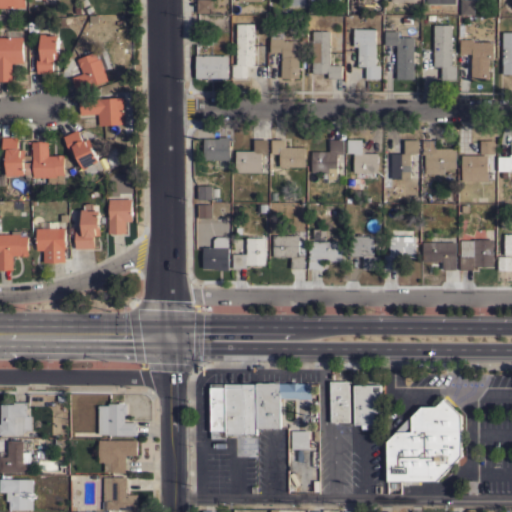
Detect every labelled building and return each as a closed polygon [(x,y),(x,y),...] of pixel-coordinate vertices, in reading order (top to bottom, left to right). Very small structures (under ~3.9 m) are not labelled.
[(24,0),(25,14),(12,14),(12,7),(0,7),(0,0),(24,0)] [(197,0),(212,0),(212,13),(197,13),(197,0)] [(224,11),(224,0),(219,0),(212,0),(212,11),(224,11)] [(474,0),(474,14),(460,14),(460,0),(474,0)] [(254,65),(247,65),(247,77),(232,77),(232,63),(237,63),(237,23),(255,23),(254,65)] [(451,50),(456,50),(456,65),(455,65),(455,78),(441,78),(441,66),(434,66),(434,24),(451,24),(451,50)] [(353,28),(375,28),(375,43),(376,43),(375,64),(380,64),(379,78),(365,78),(365,66),(358,66),(358,46),(353,46),(353,28)] [(23,62),(11,62),(11,80),(0,80),(0,33),(5,33),(5,36),(7,36),(7,29),(22,29),(23,62)] [(329,64),(341,64),(341,78),(328,78),(328,72),(312,72),(312,30),(330,30),(329,64)] [(413,78),(396,78),(396,44),(384,44),(385,30),(398,30),(398,36),(414,36),(413,78)] [(502,31),(511,31),(511,73),(502,73),(502,31)] [(36,55),(41,55),(41,33),(46,33),(46,35),(58,34),(58,53),(63,52),(63,57),(58,57),(58,59),(52,60),(52,72),(37,73),(36,55)] [(283,37),(283,40),(303,40),(303,57),(299,57),(298,77),(281,77),(281,55),(282,51),(270,51),(270,37),(283,37)] [(488,78),(471,78),(471,53),(460,53),(460,38),(473,38),(473,41),(493,41),(493,59),(489,58),(488,78)] [(103,70),(107,81),(92,86),(92,87),(76,93),(71,77),(82,73),(79,66),(76,60),(77,60),(77,59),(104,49),(110,67),(103,70)] [(228,55),(228,77),(196,77),(196,55),(228,55)] [(124,123),(98,125),(98,113),(80,114),(79,98),(99,97),(99,98),(123,96),(124,123)] [(86,176),(83,168),(75,150),(71,151),(71,152),(68,154),(66,150),(69,148),(63,136),(77,129),(82,140),(84,139),(85,140),(88,138),(102,168),(86,176)] [(18,136),(18,147),(19,147),(19,148),(20,148),(20,149),(24,149),(25,162),(30,162),(30,174),(19,174),(19,175),(7,175),(6,155),(2,155),(2,136),(18,136)] [(204,159),(204,138),(219,138),(219,136),(230,136),(229,159),(204,159)] [(268,153),(262,153),(262,171),(236,171),(236,150),(254,150),(254,138),(268,139),(268,153)] [(304,146),(304,166),(279,166),(279,153),(271,153),(271,139),(285,139),(285,146),(304,146)] [(329,151),(329,139),(343,139),(343,154),(336,154),(336,179),(328,179),(328,173),(321,173),(321,172),(312,172),(311,151),(329,151)] [(361,139),(361,151),(363,151),(363,152),(377,152),(377,172),(353,172),(353,152),(347,152),(347,139),(361,139)] [(391,153),(404,153),(404,139),(418,139),(418,152),(410,152),(410,178),(391,178),(391,153)] [(455,167),(443,167),(443,173),(425,173),(425,154),(422,154),(422,139),(436,140),(436,147),(456,148),(455,167)] [(494,153),(480,153),(480,139),(494,139),(494,153)] [(48,183),(48,177),(33,177),(33,163),(31,163),(31,141),(37,141),(37,140),(42,140),(42,141),(48,141),(48,155),(55,155),(55,154),(62,154),(62,155),(64,155),(64,174),(63,174),(63,183),(48,183)] [(511,168),(511,170),(498,170),(498,156),(509,156),(509,154),(511,154),(511,140),(511,168)] [(494,154),(494,180),(487,180),(462,180),(462,154),(494,154)] [(212,188),(218,187),(218,196),(212,196),(212,199),(198,199),(197,185),(212,185),(212,188)] [(132,198),(132,221),(126,221),(126,232),(122,232),(122,233),(112,233),(112,232),(108,232),(108,217),(109,217),(109,199),(132,198)] [(75,248),(75,230),(82,230),(82,209),(83,209),(83,204),(85,204),(85,202),(93,202),(93,204),(98,204),(98,210),(99,210),(100,216),(105,216),(105,222),(100,222),(100,235),(94,235),(94,248),(75,248)] [(198,204),(212,203),(212,217),(198,217),(198,204)] [(58,221),(58,228),(64,228),(65,249),(64,249),(64,257),(65,261),(58,262),(58,263),(50,263),(50,262),(43,262),(43,250),(36,250),(36,228),(42,228),(42,222),(58,221)] [(306,239),(307,229),(325,228),(326,239),(320,239),(320,240),(342,241),(342,260),(321,260),(321,268),(308,268),(308,255),(307,255),(307,250),(307,243),(309,243),(309,241),(312,241),(312,239),(306,239)] [(0,233),(12,233),(12,230),(20,230),(20,235),(27,235),(28,255),(19,255),(19,254),(12,255),(13,269),(7,269),(7,270),(2,270),(2,269),(0,269),(0,233)] [(298,235),(298,239),(304,239),(304,268),(291,268),(291,256),(273,256),(273,235),(298,235)] [(373,236),(373,255),(380,255),(380,269),(362,269),(363,255),(349,255),(349,235),(373,236)] [(415,235),(415,257),(398,257),(398,268),(383,268),(383,254),(390,254),(390,235),(415,235)] [(228,236),(228,246),(229,246),(229,270),(218,269),(218,268),(203,268),(203,246),(213,246),(213,239),(217,236),(228,236)] [(456,269),(442,269),(442,261),(422,261),(422,241),(430,241),(430,236),(436,236),(436,241),(456,241),(456,269)] [(266,264),(247,264),(247,267),(233,267),(233,253),(246,253),(246,237),(266,237),(266,264)] [(493,266),(473,266),(473,269),(459,269),(459,255),(461,255),(461,239),(473,240),(473,238),(493,239),(493,266)] [(497,256),(511,256),(511,270),(497,270),(497,256)] [(349,421),(330,421),(330,381),(349,381),(349,421)] [(256,382),(280,382),(280,383),(280,397),(282,397),(282,411),(280,411),(280,428),(257,428),(256,383),(256,382)] [(257,434),(226,434),(226,438),(211,438),(211,431),(210,431),(210,383),(256,383),(257,428),(257,434)] [(311,383),(311,398),(298,398),(298,397),(282,397),(280,397),(280,383),(311,383)] [(354,385),(380,384),(380,412),(374,412),(374,424),(366,424),(366,429),(361,429),(361,424),(354,424),(354,385)] [(444,398),(461,415),(461,455),(437,481),(387,481),(387,441),(397,431),(396,430),(410,415),(411,416),(421,406),(436,406),(444,398)] [(27,416),(23,416),(23,434),(0,434),(0,424),(1,424),(0,403),(13,403),(13,402),(27,402),(27,416)] [(98,405),(108,405),(108,403),(126,403),(126,414),(124,414),(124,422),(136,422),(136,435),(108,435),(108,434),(98,434),(98,405)] [(308,430),(309,448),(291,449),(291,430),(308,430)] [(66,459),(56,459),(56,438),(66,438),(66,459)] [(137,440),(137,455),(126,455),(126,472),(104,472),(104,462),(99,462),(99,439),(137,440)] [(0,471),(0,456),(7,456),(7,440),(23,440),(23,452),(30,452),(30,463),(27,463),(27,471),(0,471)] [(126,477),(126,494),(137,494),(137,510),(102,509),(102,501),(103,501),(103,476),(126,477)] [(0,478),(33,479),(32,509),(9,509),(9,500),(6,500),(6,492),(0,492),(0,478)] [(476,494),(462,494),(462,480),(475,480),(476,494)]
